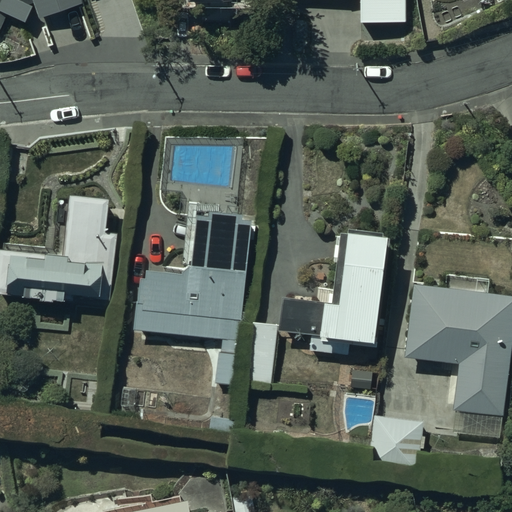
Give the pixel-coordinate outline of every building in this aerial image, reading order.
[(22,20),(29,2),(32,1),(38,18),(83,1),(82,0),(0,0),(0,31),(8,14),(22,20)] [(357,0),(358,20),(405,20),(404,0),(357,0)] [(107,194),(66,191),(61,248),(0,242),(0,291),(108,301),(115,230),(103,229),(107,194)] [(143,274),(136,273),(132,327),(219,335),(215,384),(237,386),(256,218),(241,217),(242,211),(208,208),(207,212),(195,211),(190,264),(184,263),(184,268),(143,266),(143,274)] [(329,298),(282,293),(278,329),(311,333),(309,349),(350,353),(351,342),(375,345),(375,340),(382,340),(392,231),(336,225),(329,298)] [(511,354),(511,294),(411,280),(404,357),(456,362),(449,435),(504,440),(511,354)] [(276,322),(252,319),(246,380),(270,382),(276,322)] [(421,434),(422,420),(373,414),(367,458),(417,464),(419,446),(425,447),(427,435),(421,434)] [(181,496),(94,511),(93,511),(218,511),(218,507),(224,506),(217,475),(179,483),(181,496)]
